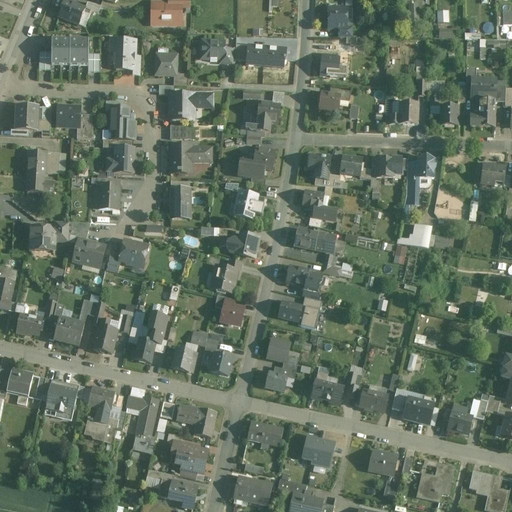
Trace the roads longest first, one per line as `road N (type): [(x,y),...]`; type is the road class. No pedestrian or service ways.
road 1 (residential): [(119,234),(151,186),(150,116),(142,98),(120,90),(0,89)]
road 2 (residential): [(511,462),(238,403)]
road 3 (residential): [(296,138),(238,403)]
road 4 (residential): [(238,403),(0,348)]
road 5 (residential): [(296,138),(511,146)]
road 6 (residential): [(307,0),(296,138)]
